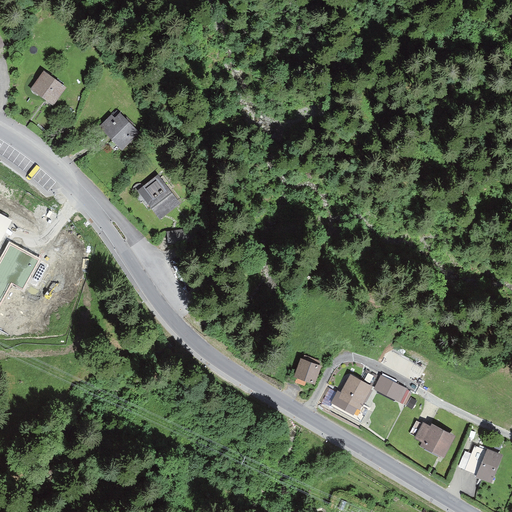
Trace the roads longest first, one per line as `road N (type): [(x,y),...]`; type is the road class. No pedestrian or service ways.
road 1 (tertiary): [(0,129),(90,201),(185,332),(304,413)]
road 2 (residential): [(511,436),(345,356),(304,413)]
road 3 (tertiary): [(304,413),(467,511)]
